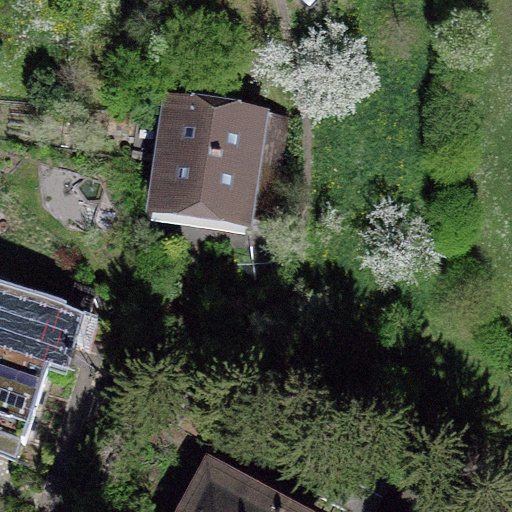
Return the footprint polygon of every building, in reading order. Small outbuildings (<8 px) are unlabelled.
[(285,121),(168,104),(152,207),(248,221),(256,169),(277,172),(285,121)] [(0,365),(46,380),(66,312),(0,292),(0,365)] [(46,380),(0,365),(0,439),(25,447),(46,380)] [(197,403),(183,430),(210,444),(224,417),(197,403)] [(346,447),(318,497),(345,511),(375,511),(397,475),(346,447)] [(241,495),(212,479),(194,511),(285,511),(291,501),(249,479),(241,495)]
